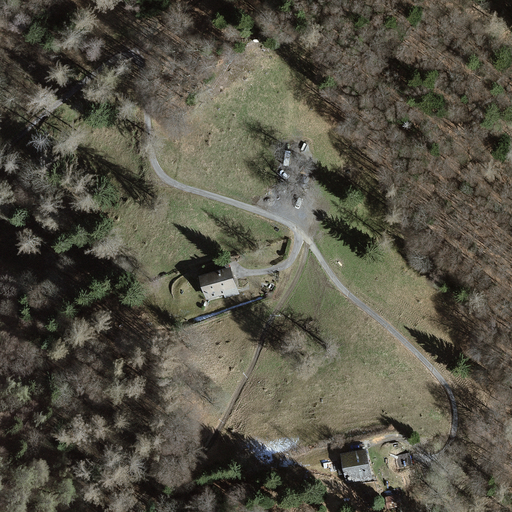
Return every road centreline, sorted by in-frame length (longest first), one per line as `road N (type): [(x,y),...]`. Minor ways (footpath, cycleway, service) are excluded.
road 1 (track): [(0,155),(119,56),(133,54),(160,173),(300,233),(335,280),(437,373),(453,407),(450,444)]
road 2 (track): [(308,242),(304,264),(209,443),(125,511)]
